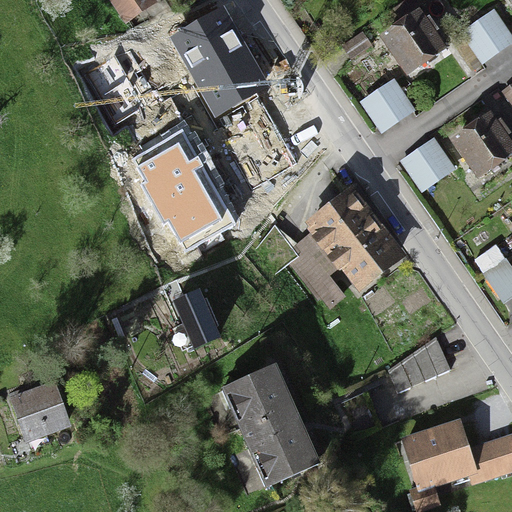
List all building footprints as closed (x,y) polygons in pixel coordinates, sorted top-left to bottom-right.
[(106,0),(128,32),(164,8),(158,0),(106,0)] [(180,50),(155,64),(205,152),(288,104),(231,6),(174,39),(180,50)] [(418,13),(377,40),(405,82),(446,55),(418,13)] [(511,44),(495,17),(462,37),(485,74),(511,57),(511,44)] [(364,38),(342,51),(352,66),(373,53),(364,38)] [(395,85),(360,108),(381,140),(416,118),(395,85)] [(511,88),(501,96),(511,112),(511,88)] [(511,151),(489,118),(450,144),(477,184),(511,160),(511,151)] [(433,145),(400,167),(421,198),(454,176),(433,145)] [(218,152),(202,164),(215,183),(231,171),(218,152)] [(350,196),(304,231),(309,237),(286,255),(314,291),(338,272),(359,299),(403,264),(350,196)] [(511,275),(506,267),(484,281),(505,313),(511,308),(511,275)] [(201,285),(173,298),(195,345),(222,332),(201,285)] [(435,338),(388,370),(399,389),(450,369),(435,338)] [(272,372),(219,396),(263,493),(316,469),(272,372)] [(10,403),(26,448),(67,434),(50,388),(10,403)] [(366,391),(335,405),(351,441),(382,427),(366,391)] [(456,426),(399,445),(415,492),(409,494),(414,510),(437,503),(430,484),(469,470),(475,487),(511,474),(511,457),(507,442),(467,456),(456,426)]
